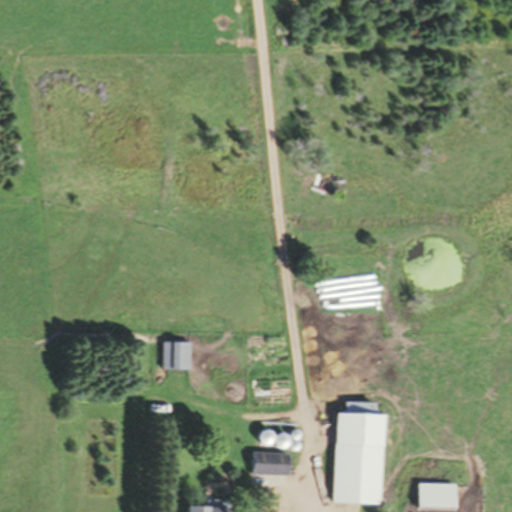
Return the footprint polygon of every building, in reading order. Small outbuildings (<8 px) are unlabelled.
[(160,369),(187,369),(187,340),(160,340),(160,369)] [(371,402),(342,400),(341,412),(332,411),(329,502),(376,504),(379,413),(371,413),(371,402)] [(269,433),(269,429),(256,429),(256,447),(286,447),(286,433),(269,433)] [(285,474),(286,451),(249,451),(249,473),(285,474)] [(415,508),(433,508),(433,495),(415,495),(415,508)]
